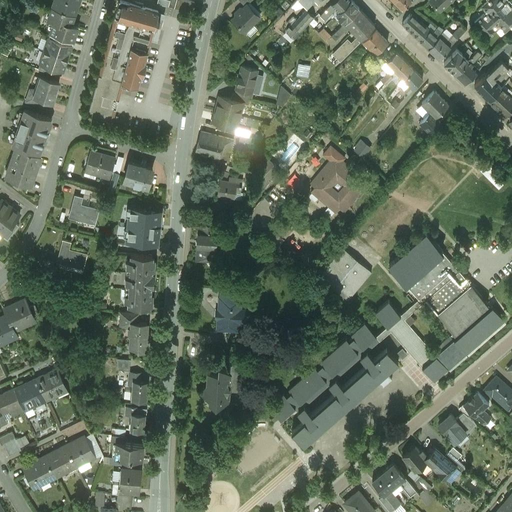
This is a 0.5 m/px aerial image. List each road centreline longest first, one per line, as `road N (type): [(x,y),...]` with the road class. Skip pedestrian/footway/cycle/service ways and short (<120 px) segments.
road 1 (primary): [(157,511),(182,152)]
road 2 (residential): [(293,511),(511,323)]
road 3 (residential): [(372,0),(511,136)]
road 4 (residential): [(65,121),(42,208),(0,273)]
road 5 (primary): [(182,152),(209,0)]
road 6 (residential): [(99,0),(65,121)]
road 7 (residential): [(65,121),(182,152)]
